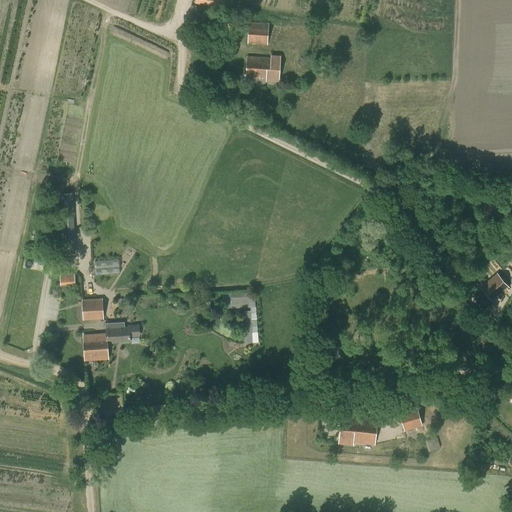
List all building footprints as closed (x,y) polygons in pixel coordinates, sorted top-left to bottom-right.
[(268,23),(249,22),(247,43),(267,44),(268,23)] [(271,55),(270,57),(247,55),(246,77),(266,78),(266,80),(278,81),(280,56),(271,55)] [(55,204),(73,203),(72,193),(54,193),(55,204)] [(121,272),(120,258),(96,260),(96,273),(121,272)] [(493,284),(487,290),(499,303),(511,290),(511,285),(503,276),(498,271),(489,279),(493,284)] [(62,283),(77,282),(76,272),(61,273),(62,283)] [(243,343),(259,342),(256,294),(225,295),(226,308),(242,307),(243,343)] [(94,319),(103,319),(103,318),(102,298),(82,299),(83,320),(94,319)] [(106,341),(107,341),(130,340),(130,337),(140,336),(139,325),(127,326),(128,326),(106,328),(106,333),(106,341)] [(106,341),(106,333),(83,335),(85,359),(108,358),(107,341),(106,341)] [(361,335),(361,345),(370,345),(370,335),(361,335)] [(335,346),(335,343),(329,344),(330,347),(323,347),(324,359),(340,358),(340,346),(335,346)] [(484,384),(481,404),(492,405),(495,386),(484,384)] [(422,426),(417,407),(399,412),(404,431),(422,426)] [(338,443),(353,444),(353,442),(374,444),(377,418),(341,415),(338,443)] [(425,440),(428,451),(440,448),(437,437),(425,440)]
